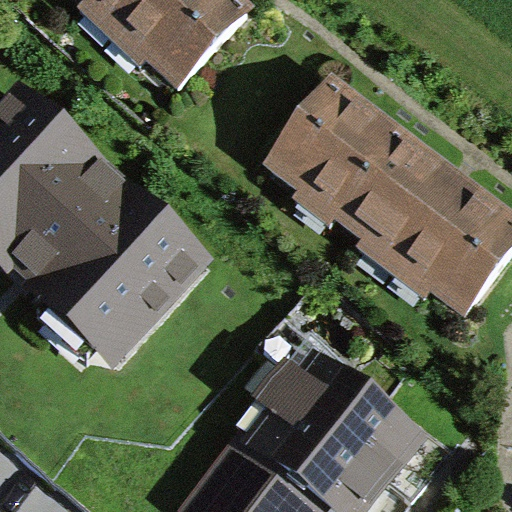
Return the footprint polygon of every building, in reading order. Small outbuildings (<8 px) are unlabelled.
[(255,15),(238,0),(77,0),(86,7),(78,15),(143,76),(151,68),(179,95),(255,15)] [(511,209),(339,79),(266,176),(464,324),(511,260),(511,209)] [(213,266),(17,94),(0,112),(0,266),(49,309),(33,327),(84,372),(95,360),(115,377),(213,266)] [(240,450),(321,511),(368,511),(424,440),(313,355),(297,375),(284,365),(247,412),(261,423),(240,450)] [(321,511),(240,450),(227,440),(172,511),(321,511)]
